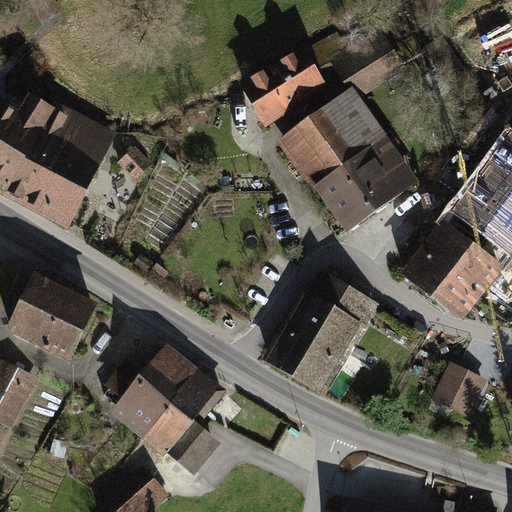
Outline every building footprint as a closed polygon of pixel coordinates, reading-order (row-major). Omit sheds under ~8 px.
[(56,7),(52,0),(30,0),(38,16),(56,7)] [(266,122),(342,71),(339,66),(352,59),(338,34),(245,86),(266,122)] [(382,40),(352,59),(339,66),(342,71),(357,95),(399,68),(382,40)] [(467,78),(444,45),(431,54),(454,86),(467,78)] [(497,95),(492,87),(483,93),(488,101),(497,95)] [(347,93),(286,137),(318,181),(349,160),(379,138),(347,93)] [(40,171),(70,112),(56,105),(50,112),(46,109),(39,120),(22,110),(18,117),(0,105),(0,182),(7,186),(4,190),(25,201),(40,171)] [(70,112),(40,171),(83,191),(111,135),(70,112)] [(511,248),(511,137),(458,211),(511,251),(511,248)] [(379,138),(349,160),(381,204),(411,182),(379,138)] [(150,164),(136,149),(120,165),(135,179),(150,164)] [(349,160),(318,181),(351,226),(381,204),(349,160)] [(40,171),(25,201),(68,222),(83,191),(40,171)] [(472,246),(445,226),(441,232),(439,230),(437,232),(439,234),(407,276),(433,297),(472,246)] [(498,267),(472,246),(433,297),(460,317),(498,267)] [(374,305),(322,274),(300,312),(269,358),(318,388),(358,320),(363,323),(374,305)] [(93,307),(36,279),(11,329),(68,357),(93,307)] [(194,372),(165,348),(141,378),(128,367),(111,386),(124,397),(117,406),(149,432),(177,395),(194,372)] [(31,378),(3,364),(0,370),(0,419),(8,423),(31,378)] [(483,382),(451,366),(436,397),(467,413),(483,382)] [(222,392),(194,372),(177,395),(199,414),(202,416),(222,392)] [(199,414),(177,395),(149,432),(192,468),(214,441),(192,423),(199,414)] [(145,470),(99,511),(144,511),(166,493),(145,470)] [(453,511),(455,502),(445,500),(442,511),(453,511)]
